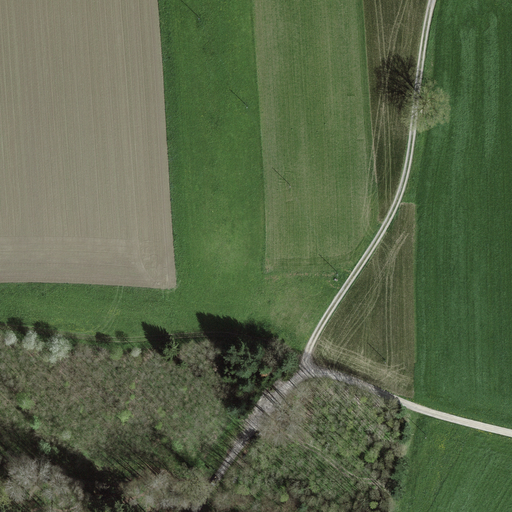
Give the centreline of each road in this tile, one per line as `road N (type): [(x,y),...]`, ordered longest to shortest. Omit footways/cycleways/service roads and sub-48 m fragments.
road 1 (track): [(429,0),(404,169),(385,223),(303,366)]
road 2 (track): [(0,328),(101,344),(237,344),(303,366)]
road 3 (track): [(303,366),(511,436)]
road 4 (track): [(197,511),(303,366)]
